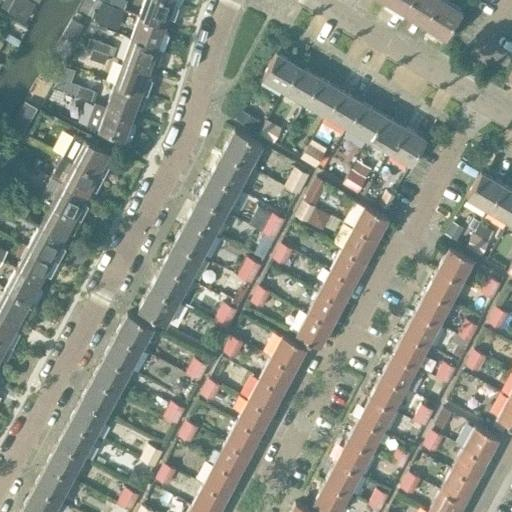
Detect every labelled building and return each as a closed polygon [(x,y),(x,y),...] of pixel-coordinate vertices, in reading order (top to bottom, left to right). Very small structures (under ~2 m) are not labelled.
[(12,0),(8,8),(25,18),(35,1),(33,0),(12,0)] [(171,0),(142,0),(138,13),(164,23),(167,15),(173,17),(178,2),(171,0)] [(387,0),(406,11),(412,0),(387,0)] [(412,0),(406,11),(427,24),(440,0),(412,0)] [(440,0),(427,24),(448,36),(464,10),(448,0),(440,0)] [(105,12),(120,17),(123,8),(108,3),(105,12)] [(138,13),(130,36),(162,48),(167,33),(161,30),(164,23),(138,13)] [(130,36),(122,59),(147,68),(150,60),(157,63),(162,48),(130,36)] [(92,48),(107,53),(110,44),(95,39),(92,48)] [(89,57),(103,62),(107,53),(92,48),(89,57)] [(261,75),(283,88),(297,63),(276,51),(261,75)] [(122,59),(114,82),(146,93),(151,78),(145,76),(147,68),(122,59)] [(283,88),(304,100),(318,76),(297,63),(283,88)] [(304,100),(325,113),(339,88),(318,76),(304,100)] [(106,104),(131,113),(134,106),(140,108),(146,93),(114,82),(106,104)] [(76,93),(90,99),(94,90),(79,85),(76,93)] [(325,113),(346,125),(360,100),(339,88),(325,113)] [(346,125),(367,137),(381,113),(360,100),(346,125)] [(121,139),(128,142),(135,123),(128,121),(131,113),(106,104),(97,128),(121,136),(121,139)] [(367,137),(388,150),(402,125),(381,113),(367,137)] [(258,131),(265,135),(272,122),(265,118),(258,131)] [(265,135),(273,139),(280,126),(272,122),(265,135)] [(388,150),(410,162),(424,138),(402,125),(388,150)] [(221,150),(248,164),(260,142),(233,127),(221,150)] [(74,131),(62,153),(103,175),(110,161),(104,158),(108,150),(74,131)] [(300,155),(307,160),(315,147),(307,143),(300,155)] [(13,154),(27,162),(33,152),(18,144),(13,154)] [(307,160),(315,164),(322,151),(315,147),(307,160)] [(209,172),(236,187),(248,164),(221,150),(209,172)] [(50,174),(61,180),(85,193),(89,186),(95,189),(103,175),(62,153),(50,174)] [(29,174),(42,181),(47,173),(33,165),(29,174)] [(289,175),(302,182),(307,172),(294,165),(289,175)] [(342,180),(349,185),(357,172),(349,167),(342,180)] [(465,195),(487,208),(501,183),(479,170),(465,195)] [(197,195),(224,209),(236,187),(209,172),(197,195)] [(349,185),(357,189),(364,176),(357,172),(349,185)] [(284,184),(297,191),(302,182),(289,175),(284,184)] [(61,180),(50,201),(80,218),(87,204),(81,200),(85,193),(61,180)] [(487,208),(508,220),(511,212),(511,189),(501,183),(487,208)] [(378,203),(386,207),(393,194),(385,189),(378,203)] [(185,217),(212,232),(224,209),(197,195),(185,217)] [(299,206),(310,212),(314,205),(303,199),(299,206)] [(10,208),(24,215),(28,207),(15,200),(10,208)] [(352,225),(375,238),(387,216),(377,211),(377,209),(374,208),(373,209),(363,204),(363,205),(354,200),(343,219),(352,224),(352,225)] [(50,201),(38,223),(62,236),(66,229),(72,232),(80,218),(50,201)] [(295,214),(306,220),(310,212),(299,206),(295,214)] [(6,216),(20,224),(24,215),(10,208),(6,216)] [(265,219),(278,226),(283,217),(270,210),(265,219)] [(173,239),(200,254),(212,232),(185,217),(173,239)] [(260,229),(273,236),(278,226),(265,219),(260,229)] [(38,223),(27,244),(57,260),(64,246),(59,243),(62,236),(38,223)] [(341,246),(364,259),(375,238),(352,225),(341,246)] [(465,245),(472,249),(479,236),(472,232),(465,245)] [(472,249),(480,253),(487,240),(479,236),(472,249)] [(161,262),(188,276),(200,254),(173,239),(161,262)] [(276,249),(288,255),(292,247),(280,241),(276,249)] [(27,244),(15,265),(40,278),(43,271),(49,274),(57,260),(27,244)] [(436,267),(460,279),(471,258),(461,252),(462,251),(458,249),(458,250),(448,245),(436,267)] [(329,267),(352,280),(364,259),(341,246),(329,267)] [(272,256),(284,262),(288,255),(276,249),(272,256)] [(241,264),(254,271),(259,262),(246,255),(241,264)] [(149,284),(176,299),(188,276),(161,262),(149,284)] [(236,274),(249,281),(254,271),(241,264),(236,274)] [(15,265),(4,287),(34,303),(42,289),(36,285),(40,278),(15,265)] [(318,289),(341,301),(352,280),(329,267),(318,289)] [(425,288),(448,301),(460,279),(436,267),(425,288)] [(484,283),(495,289),(499,281),(488,275),(484,283)] [(254,291),(265,297),(269,289),(258,283),(254,291)] [(480,290),(491,296),(495,289),(484,283),(480,290)] [(137,307),(164,322),(176,299),(149,284),(137,307)] [(4,287),(0,293),(0,311),(17,321),(21,314),(27,317),(34,303),(4,287)] [(414,309),(437,322),(448,301),(425,288),(414,309)] [(307,310),(330,322),(341,301),(318,289),(307,310)] [(250,299),(261,305),(265,297),(254,291),(250,299)] [(217,309),(230,316),(235,307),(222,300),(217,309)] [(491,313),(503,319),(507,312),(495,306),(491,313)] [(212,319),(225,326),(230,316),(217,309),(212,319)] [(402,331),(426,343),(437,322),(414,309),(402,331)] [(308,339),(318,344),(330,322),(307,310),(295,331),(305,337),(304,338),(308,340),(308,339)] [(0,311),(0,339),(11,345),(19,331),(13,328),(17,321),(0,311)] [(114,332),(139,346),(151,324),(126,311),(114,332)] [(487,321),(499,327),(503,319),(491,313),(487,321)] [(461,325),(473,331),(477,323),(465,317),(461,325)] [(457,332),(469,339),(473,331),(461,325),(457,332)] [(391,352),(415,364),(426,343),(402,331),(391,352)] [(102,354),(128,367),(139,346),(114,332),(102,354)] [(269,354),(293,367),(304,345),(294,340),(295,339),(291,337),(291,338),(281,333),(269,354)] [(227,341),(238,347),(242,340),(231,334),(227,341)] [(0,357),(4,359),(11,345),(0,339),(0,357)] [(223,349),(234,355),(238,347),(227,341),(223,349)] [(469,355),(480,362),(484,354),(473,348),(469,355)] [(380,373),(403,385),(415,364),(391,352),(380,373)] [(91,375),(116,389),(128,367),(102,354),(91,375)] [(258,375),(281,388),(293,367),(269,354),(258,375)] [(465,363),(476,369),(480,362),(469,355),(465,363)] [(189,363),(202,370),(206,363),(193,356),(189,363)] [(439,367),(450,373),(454,366),(443,360),(439,367)] [(185,371),(198,378),(202,370),(189,363),(185,371)] [(435,375),(446,381),(450,373),(439,367),(435,375)] [(369,394),(392,406),(403,385),(380,373),(369,394)] [(79,397),(105,411),(116,389),(91,375),(79,397)] [(247,397),(270,409),(281,388),(258,375),(247,397)] [(204,384),(216,390),(220,382),(208,376),(204,384)] [(200,391),(212,397),(216,390),(204,384),(200,391)] [(358,415),(381,428),(392,406),(369,394),(358,415)] [(491,424),(501,429),(505,422),(508,424),(509,422),(511,424),(511,396),(507,394),(491,424)] [(68,419),(93,432),(105,411),(79,397),(68,419)] [(236,418),(259,430),(270,409),(247,397),(236,418)] [(166,406),(179,413),(183,406),(170,399),(166,406)] [(416,409),(428,416),(432,408),(420,402),(416,409)] [(162,414),(175,421),(179,413),(166,406),(162,414)] [(412,417),(424,423),(428,416),(416,409),(412,417)] [(346,436),(370,449),(381,428),(358,415),(346,436)] [(182,426),(193,432),(197,424),(186,418),(182,426)] [(224,439),(248,451),(259,430),(236,418),(224,439)] [(56,440),(82,454),(93,432),(68,419),(56,440)] [(461,444),(485,457),(496,435),(486,430),(487,429),(484,427),(483,428),(473,423),(461,444)] [(178,434),(189,440),(193,432),(182,426),(178,434)] [(426,435),(437,442),(441,434),(430,428),(426,435)] [(422,443),(433,449),(437,442),(426,435),(422,443)] [(335,458),(358,470),(370,449),(346,436),(335,458)] [(213,460),(236,473),(248,451),(224,439),(213,460)] [(45,462),(70,475),(82,454),(56,440),(45,462)] [(143,449),(156,456),(160,449),(147,442),(143,449)] [(394,452),(405,458),(409,450),(398,444),(394,452)] [(450,465),(473,478),(485,457),(461,444),(450,465)] [(139,457),(152,464),(156,456),(143,449),(139,457)] [(390,459),(401,466),(405,458),(394,452),(390,459)] [(324,479),(347,491),(358,470),(335,458),(324,479)] [(202,481),(225,494),(236,473),(213,460),(202,481)] [(159,468),(171,474),(175,467),(163,461),(159,468)] [(33,483),(58,497),(70,475),(45,462),(33,483)] [(439,486),(462,499),(473,478),(450,465),(439,486)] [(155,476),(167,482),(171,474),(159,468),(155,476)] [(403,478),(415,484),(419,476),(407,470),(403,478)] [(399,485),(411,491),(415,484),(403,478),(399,485)] [(326,508),(333,511),(336,511),(347,491),(324,479),(312,501),(322,506),(322,507),(325,509),(326,508)] [(191,502),(208,511),(215,511),(225,494),(202,481),(191,502)] [(22,505),(35,511),(50,511),(58,497),(33,483),(22,505)] [(120,493),(133,500),(137,492),(124,485),(120,493)] [(427,508),(435,511),(455,511),(462,499),(439,486),(427,508)] [(371,494),(383,500),(387,493),(375,487),(371,494)] [(116,500),(129,507),(133,500),(120,493),(116,500)] [(367,502),(379,508),(383,500),(371,494),(367,502)] [(288,511),(316,511),(308,507),(308,506),(305,504),(304,506),(294,500),(288,511)] [(185,511),(208,511),(191,502),(185,511)] [(137,511),(139,511),(150,511),(152,509),(141,503),(137,511)]
